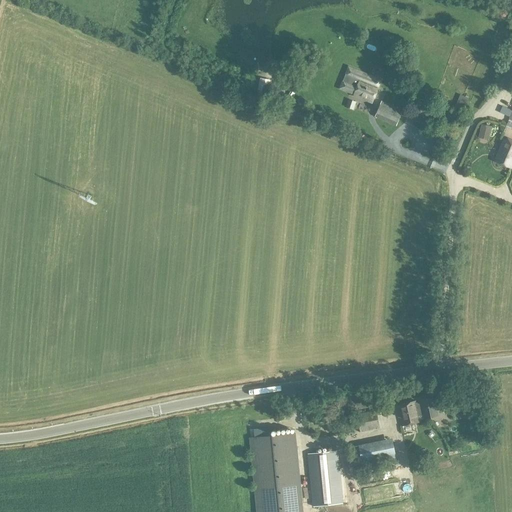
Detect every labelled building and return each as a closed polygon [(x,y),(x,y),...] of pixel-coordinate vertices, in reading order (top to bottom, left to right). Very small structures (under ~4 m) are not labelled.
[(356,97),(372,104),(379,86),(369,83),(372,76),(349,67),(340,89),(356,96),(356,97)] [(463,96),(458,108),(464,111),(469,98),(463,96)] [(357,102),(348,100),(346,107),(354,110),(357,102)] [(401,111),(381,103),(375,118),(396,126),(401,111)] [(417,128),(425,109),(413,104),(405,123),(417,128)] [(456,123),(462,126),(464,121),(459,118),(456,123)] [(482,125),(480,132),(489,134),(491,127),(482,125)] [(433,139),(433,131),(419,131),(420,140),(433,139)] [(511,143),(503,140),(495,162),(511,168),(511,166),(511,143)] [(421,405),(419,406),(421,414),(423,413),(424,418),(437,415),(433,396),(420,399),(421,405)] [(451,411),(466,409),(464,398),(449,400),(451,411)] [(421,414),(419,406),(417,406),(416,400),(397,404),(402,425),(420,421),(419,414),(421,414)] [(360,431),(380,427),(376,409),(357,413),(360,431)] [(257,511),(249,437),(248,426),(202,431),(210,511),(257,511)] [(405,434),(408,447),(438,440),(435,426),(405,434)] [(257,511),(303,511),(295,432),(249,437),(257,511)] [(483,432),(478,434),(481,441),(486,439),(483,432)] [(385,463),(393,462),(389,438),(352,444),(355,461),(384,456),(385,463)] [(338,451),(308,454),(313,507),(343,504),(338,451)] [(441,460),(434,463),(439,472),(445,468),(441,460)] [(374,495),(373,486),(354,487),(355,496),(374,495)]
